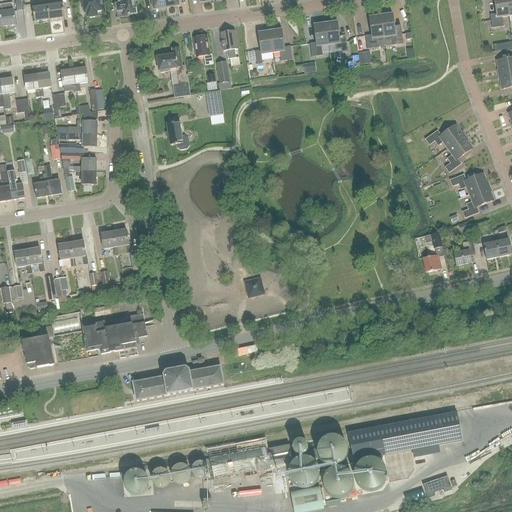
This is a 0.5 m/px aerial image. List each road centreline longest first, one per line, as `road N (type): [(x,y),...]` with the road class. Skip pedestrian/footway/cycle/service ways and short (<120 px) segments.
road 1 (unclassified): [(175,356),(511,278)]
road 2 (unclassified): [(175,356),(131,85)]
road 3 (residential): [(122,32),(367,0)]
road 4 (residential): [(0,221),(109,199),(115,114),(131,85)]
road 5 (residential): [(511,191),(461,57),(454,0)]
road 6 (unclassified): [(0,391),(175,356)]
road 7 (residential): [(0,50),(122,32)]
